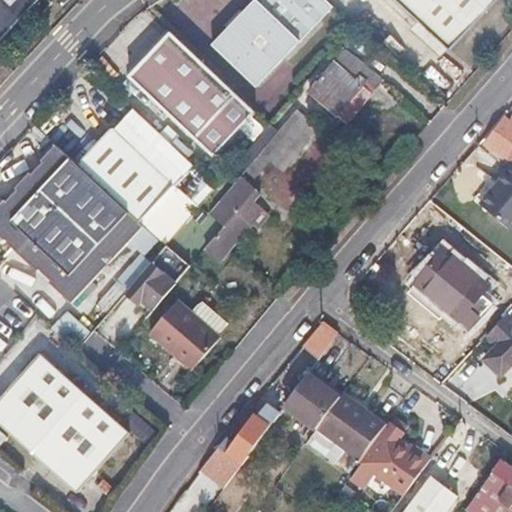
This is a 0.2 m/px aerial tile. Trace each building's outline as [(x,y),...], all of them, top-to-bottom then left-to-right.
[(0,0),(0,41),(34,5),(43,14),(53,2),(51,0),(0,0)] [(330,4),(325,0),(255,0),(213,46),(257,86),(330,4)] [(501,0),(396,0),(453,52),(501,0)] [(171,31),(155,49),(224,110),(241,92),(171,31)] [(155,49),(132,75),(202,135),(224,110),(155,49)] [(351,77),(334,62),(309,91),(326,106),(351,77)] [(361,86),(351,77),(326,106),(337,115),(361,86)] [(312,122),(298,110),(272,140),(287,152),(312,122)] [(493,131),(483,143),(511,164),(511,120),(510,119),(507,122),(502,118),(493,131)] [(113,124),(78,162),(141,217),(174,179),(113,124)] [(263,132),(257,139),(239,159),(248,167),(272,140),(263,132)] [(5,196),(0,201),(0,232),(5,237),(7,235),(13,241),(12,243),(38,265),(40,262),(53,273),(50,276),(76,300),(88,287),(92,290),(101,281),(96,277),(146,221),(141,217),(78,162),(55,141),(41,157),(44,160),(33,172),(30,169),(18,182),(21,185),(8,199),(5,196)] [(511,223),(511,171),(504,166),(490,185),(477,202),(510,227),(511,223)] [(253,191),(239,178),(209,212),(224,225),(237,210),(253,191)] [(144,227),(165,245),(198,206),(177,188),(144,227)] [(260,209),(249,200),(239,211),(250,220),(260,209)] [(239,211),(237,210),(224,225),(223,226),(235,237),(238,239),(252,222),(250,220),(239,211)] [(235,237),(223,226),(214,237),(226,247),(235,237)] [(442,318),(448,311),(460,321),(489,287),(443,249),(409,291),(424,303),(442,318)] [(159,254),(151,263),(175,283),(183,274),(159,254)] [(175,283),(151,263),(126,293),(139,303),(142,300),(153,309),(175,283)] [(21,309),(13,304),(4,317),(11,322),(21,309)] [(184,314),(172,304),(145,337),(157,347),(184,314)] [(196,304),(186,316),(204,331),(214,319),(196,304)] [(488,337),(500,348),(487,361),(495,368),(503,376),(511,365),(511,315),(510,313),(488,337)] [(186,316),(184,314),(157,347),(177,363),(204,331),(186,316)] [(222,326),(214,319),(204,331),(212,338),(222,326)] [(338,332),(326,323),(306,350),(318,359),(338,332)] [(212,338),(204,331),(177,363),(188,373),(215,340),(212,338)] [(44,352),(0,400),(0,418),(80,490),(133,432),(44,352)] [(324,385),(308,373),(284,405),(316,428),(339,396),(324,385)] [(342,392),(339,396),(316,428),(307,441),(336,462),(346,447),(360,458),(385,424),(363,408),(342,392)] [(256,422),(252,420),(242,433),(233,445),(247,456),(278,413),(268,406),(256,422)] [(404,432),(391,423),(350,481),(363,490),(375,473),(404,495),(431,459),(415,448),(413,452),(404,446),(397,441),(404,432)] [(221,450),(224,452),(241,464),(247,456),(233,445),(228,441),(221,450)] [(241,464),(224,452),(211,471),(228,482),(241,464)] [(490,472),(491,473),(463,511),(464,511),(511,511),(508,509),(511,503),(511,469),(499,460),(490,472)] [(429,479),(404,511),(445,511),(455,499),(429,479)]
